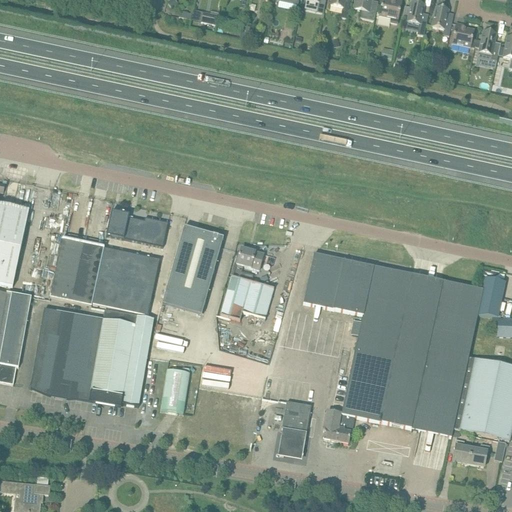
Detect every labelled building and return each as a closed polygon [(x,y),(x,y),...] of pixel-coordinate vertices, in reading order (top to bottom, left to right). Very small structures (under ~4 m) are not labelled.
[(173,0),(171,0),(166,4),(170,9),(177,4),(173,0)] [(323,15),(325,7),(326,0),(306,0),(306,2),(318,4),(316,14),(323,15)] [(347,20),(349,12),(351,3),(345,1),(345,0),(331,0),(330,7),(343,9),(341,19),(347,20)] [(374,23),(375,16),(377,6),(371,4),(371,0),(355,0),(353,10),(361,12),(360,20),(374,23)] [(397,26),(397,22),(402,1),(397,0),(395,0),(395,3),(383,0),(379,18),(391,20),(390,24),(397,26)] [(409,13),(407,23),(419,26),(418,31),(417,36),(424,37),(425,33),(425,29),(428,19),(422,18),(422,14),(424,6),(411,3),(409,13)] [(140,7),(131,5),(129,16),(139,18),(140,7)] [(449,38),(450,34),(452,24),(446,23),(448,11),(436,8),(431,28),(444,31),(442,36),(449,38)] [(190,21),(192,15),(180,13),(179,19),(190,21)] [(203,13),(201,23),(217,26),(219,17),(203,13)] [(474,48),(476,41),(472,40),(474,32),(462,29),(462,26),(456,25),(451,45),(470,49),(474,50),(474,48)] [(497,62),(498,57),(500,48),(494,47),(496,35),(483,33),(481,42),(476,41),(474,48),(479,50),(477,59),(490,61),(490,60),(497,62)] [(505,49),(500,48),(498,57),(503,58),(511,60),(508,70),(511,70),(511,38),(507,38),(505,49)] [(338,40),(331,42),(333,49),(340,47),(338,40)] [(394,50),(381,47),(380,53),(381,54),(380,62),(391,64),(394,50)] [(422,60),(419,65),(425,69),(429,63),(422,60)] [(404,68),(403,74),(414,77),(415,70),(404,68)] [(28,212),(0,206),(0,286),(12,289),(28,212)] [(131,242),(136,221),(128,220),(129,217),(111,213),(106,237),(123,241),(131,242)] [(144,223),(136,221),(131,242),(162,249),(168,225),(144,220),(144,223)] [(178,249),(162,306),(201,317),(217,260),(221,248),(201,244),(194,242),(181,238),(181,239),(178,249)] [(91,309),(91,306),(103,250),(62,241),(49,300),(91,309)] [(103,250),(91,306),(115,311),(127,255),(103,250)] [(231,279),(251,284),(253,276),(242,273),(243,268),(258,272),(263,256),(241,250),(239,258),(237,257),(231,278),(231,279)] [(127,255),(115,311),(158,320),(160,306),(151,304),(160,262),(127,255)] [(334,312),(334,311),(344,263),(344,262),(314,256),(303,305),(334,312)] [(362,317),(373,269),(344,263),(334,311),(362,317)] [(381,425),(382,424),(413,277),(373,269),(362,317),(341,415),(354,419),(381,425)] [(442,283),(413,277),(382,424),(410,431),(442,283)] [(251,284),(231,279),(220,317),(240,322),(242,315),(265,321),(273,290),(251,284)] [(482,292),(477,318),(497,319),(505,283),(485,279),(482,292)] [(442,283),(410,431),(451,440),(482,292),(442,283)] [(0,342),(9,294),(6,294),(0,292),(0,342)] [(31,298),(9,294),(0,342),(0,366),(16,369),(18,370),(31,298)] [(287,310),(280,346),(340,356),(345,329),(337,327),(338,325),(323,322),(324,317),(287,310)] [(75,402),(89,404),(91,393),(103,322),(44,311),(31,381),(30,391),(49,399),(68,402),(75,402)] [(135,328),(122,399),(121,406),(138,409),(153,321),(136,318),(135,328)] [(511,320),(498,320),(497,338),(511,338),(511,320)] [(135,328),(103,322),(91,393),(122,399),(135,328)] [(511,368),(475,361),(459,432),(508,443),(511,425),(511,368)] [(16,369),(0,366),(0,384),(13,387),(15,377),(16,369)] [(168,371),(161,412),(183,415),(190,375),(168,371)] [(264,401),(279,402),(280,398),(270,397),(272,373),(266,373),(264,401)] [(122,399),(91,393),(89,404),(121,410),(121,406),(122,399)] [(311,408),(286,404),(281,431),(306,435),(311,408)] [(323,441),(335,443),(340,415),(327,413),(324,430),(325,430),(323,441)] [(341,415),(340,415),(335,443),(348,445),(350,434),(352,434),(354,419),(341,415)] [(468,466),(471,450),(463,449),(464,444),(455,442),(454,448),(456,448),(453,463),(468,466)] [(506,445),(498,443),(494,462),(502,463),(506,445)] [(471,450),(468,466),(483,469),(486,453),(488,454),(489,448),(480,447),(479,452),(471,450)] [(381,489),(397,489),(397,478),(375,477),(375,481),(382,481),(381,489)] [(50,488),(40,487),(35,486),(1,483),(0,492),(0,493),(20,496),(18,511),(39,511),(41,496),(49,497),(50,488)]
